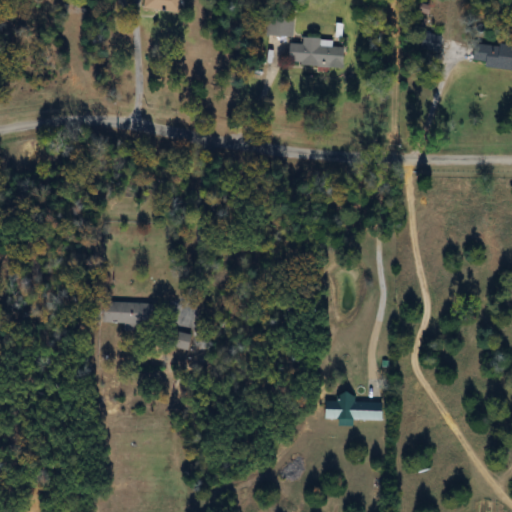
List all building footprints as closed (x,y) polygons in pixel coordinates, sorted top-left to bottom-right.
[(145,0),(145,9),(181,13),(182,0),(145,0)] [(295,36),(295,16),(271,16),(271,36),(295,36)] [(425,48),(439,51),(442,38),(427,35),(425,48)] [(343,68),(344,47),(333,46),(334,40),(303,38),(303,44),(291,43),(289,64),(343,68)] [(474,66),(511,68),(511,51),(511,44),(476,41),(474,66)] [(157,331),(157,303),(106,302),(106,323),(125,323),(125,330),(157,331)] [(326,401),(325,419),(385,421),(385,403),(355,403),(356,394),(339,393),(339,401),(326,401)]
